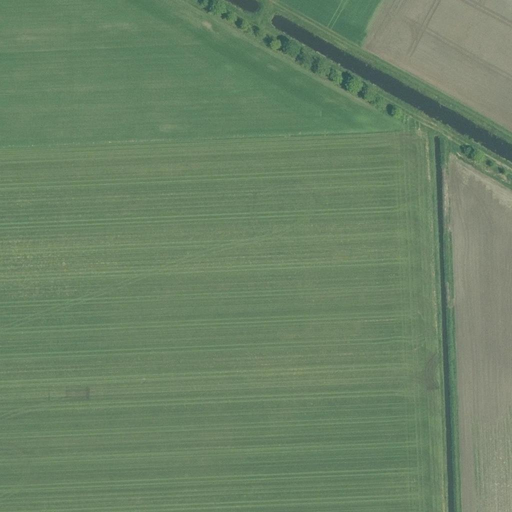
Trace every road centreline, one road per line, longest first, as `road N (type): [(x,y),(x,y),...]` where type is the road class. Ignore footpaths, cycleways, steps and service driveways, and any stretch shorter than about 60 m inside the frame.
road 1 (track): [(195,0),(511,177)]
road 2 (track): [(267,0),(511,138)]
